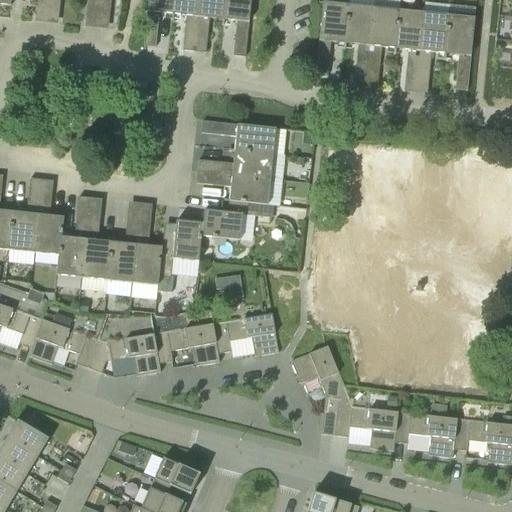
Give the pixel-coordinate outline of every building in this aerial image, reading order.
[(98,0),(98,7),(109,8),(110,0),(98,0)] [(171,15),(172,0),(147,0),(142,47),(154,48),(158,14),(171,15)] [(197,18),(198,0),(172,0),(171,15),(185,17),(181,51),(193,53),(196,24),(197,18)] [(198,0),(197,18),(208,19),(222,21),(223,0),(198,0)] [(223,0),(222,21),(235,22),(232,57),(244,58),(250,0),(223,0)] [(343,45),(347,7),(322,4),(314,77),(326,78),(330,44),(343,45)] [(369,48),(373,10),(347,7),(343,45),(358,47),(356,66),(367,67),(368,53),(365,53),(365,48),(369,48)] [(394,50),(398,12),(373,10),(369,48),(373,48),(372,54),(368,53),(367,67),(378,68),(380,49),(394,50)] [(419,53),(423,15),(398,12),(394,50),(408,52),(406,71),(417,73),(418,59),(415,58),(415,53),(419,53)] [(444,56),(448,18),(423,15),(419,53),(424,54),(423,59),(418,59),(417,73),(428,74),(430,54),(444,56)] [(448,18),(444,56),(458,57),(454,92),(466,93),(469,64),(465,64),(465,58),(470,59),(474,20),(448,18)] [(196,24),(193,53),(205,54),(208,25),(196,24)] [(233,152),(271,156),(274,130),(272,130),(201,122),(199,134),(234,138),(233,152)] [(311,146),(312,135),(303,135),(302,145),(311,146)] [(478,170),(480,152),(461,150),(461,153),(460,168),(478,170)] [(233,152),(231,165),(230,177),(269,181),(271,156),(233,152)] [(480,153),(478,167),(494,169),(496,155),(480,153)] [(224,176),(226,164),(197,161),(195,173),(224,176)] [(266,206),(269,181),(230,177),(224,176),(195,173),(194,184),(229,188),(227,203),(257,206),(257,205),(266,206)] [(25,208),(37,209),(40,181),(28,179),(25,208)] [(52,182),(40,181),(37,209),(49,211),(52,182)] [(388,225),(389,217),(429,222),(432,190),(391,185),(390,193),(360,190),(356,222),(388,225)] [(492,225),(496,188),(460,185),(457,223),(464,224),(461,264),(496,267),(499,225),(492,225)] [(81,279),(89,199),(77,198),(73,239),(60,238),(60,237),(55,276),(81,279)] [(105,282),(109,243),(97,242),(101,200),(89,199),(81,279),(105,282)] [(273,207),(266,206),(257,205),(257,206),(227,203),(226,213),(203,211),(201,225),(200,238),(239,242),(242,216),(272,219),(273,207)] [(12,213),(0,211),(0,250),(8,251),(12,213)] [(33,254),(37,216),(25,214),(12,213),(8,251),(33,254)] [(348,268),(355,217),(321,213),(314,263),(348,268)] [(62,218),(49,216),(37,216),(33,254),(57,256),(55,276),(60,237),(60,238),(62,218)] [(200,238),(201,225),(175,222),(172,249),(161,248),(157,278),(169,279),(171,260),(197,263),(200,238)] [(136,240),(137,226),(125,225),(123,244),(109,243),(105,282),(131,284),(135,246),(136,240)] [(149,227),(137,226),(136,240),(147,241),(149,227)] [(161,248),(147,247),(135,246),(131,284),(156,287),(157,278),(161,248)] [(366,356),(395,357),(399,262),(361,260),(358,325),(367,325),(366,356)] [(216,291),(229,289),(227,277),(214,279),(216,291)] [(156,293),(170,294),(172,280),(169,279),(157,278),(156,287),(156,293)] [(40,306),(43,295),(30,290),(26,301),(40,306)] [(90,301),(79,301),(78,312),(89,312),(90,301)] [(0,331),(1,328),(22,336),(18,345),(31,350),(41,321),(0,306),(0,331)] [(43,322),(51,325),(54,317),(46,314),(43,322)] [(430,314),(429,348),(465,350),(467,316),(430,314)] [(213,325),(217,355),(231,353),(229,343),(251,339),(254,358),(278,354),(271,315),(213,325)] [(41,321),(31,350),(28,358),(51,367),(58,348),(78,356),(75,366),(88,370),(98,342),(51,325),(43,322),(41,321)] [(153,335),(158,365),(172,363),(170,353),(192,349),(195,368),(219,364),(217,355),(213,325),(153,335)] [(98,342),(88,370),(101,375),(105,364),(133,359),(136,378),(160,374),(158,365),(153,335),(104,344),(98,342)] [(338,401),(337,407),(351,409),(327,348),(323,349),(290,363),(299,385),(317,378),(326,400),(338,401)] [(396,409),(397,398),(387,397),(386,408),(396,409)] [(445,419),(447,406),(430,405),(429,417),(445,419)] [(337,407),(334,438),(348,439),(349,429),(371,431),(369,450),(393,453),(394,444),(398,414),(351,409),(337,407)] [(323,411),(320,436),(334,438),(337,413),(323,411)] [(398,414),(394,444),(407,446),(408,435),(430,438),(428,457),(452,460),(453,451),(457,421),(398,414)] [(511,426),(511,419),(511,417),(502,416),(501,424),(511,426)] [(48,440),(16,421),(6,439),(37,458),(48,440)] [(489,445),(487,464),(511,467),(511,454),(511,427),(457,421),(453,451),(466,453),(467,442),(489,445)] [(0,448),(0,459),(26,475),(37,458),(6,439),(0,448)] [(132,458),(136,449),(120,443),(117,453),(132,458)] [(26,475),(0,459),(0,482),(16,492),(26,475)] [(190,497),(191,494),(199,476),(162,460),(153,480),(154,481),(170,488),(190,497)] [(71,479),(75,472),(65,465),(61,472),(71,479)] [(61,472),(56,479),(67,485),(71,479),(61,472)] [(170,488),(154,481),(153,480),(140,510),(141,510),(145,511),(182,511),(186,506),(166,497),(170,488)] [(0,506),(6,510),(16,492),(0,482),(0,506)] [(357,511),(358,509),(312,494),(306,511),(357,511)] [(47,511),(54,511),(57,508),(46,502),(42,509),(47,511)]
